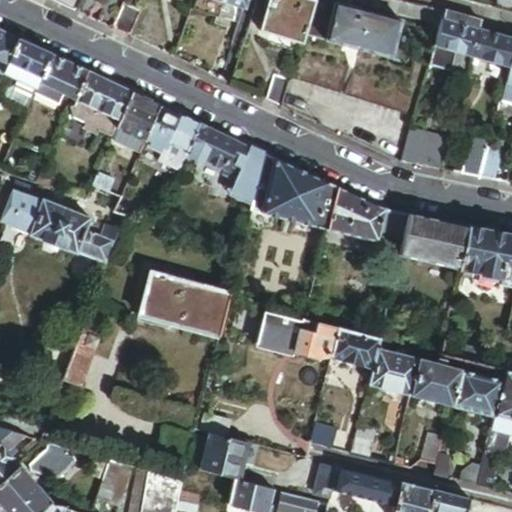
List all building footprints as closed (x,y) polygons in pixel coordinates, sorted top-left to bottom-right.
[(47,0),(74,13),(80,0),(47,0)] [(213,0),(242,9),(244,0),(213,0)] [(302,34),(313,1),(311,0),(268,0),(259,29),(299,43),(302,34)] [(349,0),(313,0),(313,1),(302,34),(388,58),(398,22),(348,8),(350,2),(349,0)] [(442,12),(395,0),(349,0),(350,2),(439,26),(440,21),(442,12)] [(511,0),(495,0),(493,9),(511,13),(511,0)] [(123,3),(111,30),(128,38),(141,12),(123,3)] [(478,22),(442,12),(440,21),(476,31),(478,22)] [(476,31),(440,21),(439,26),(433,46),(453,52),(449,67),(457,69),(465,71),(469,56),(476,31)] [(299,43),(259,29),(256,38),(296,52),(299,43)] [(511,51),(511,40),(476,31),(469,56),(508,67),(511,51)] [(18,41),(0,32),(0,62),(8,66),(9,63),(18,41)] [(50,56),(18,41),(9,63),(40,78),(50,56)] [(345,67),(296,52),(287,78),(337,94),(345,67)] [(88,74),(50,56),(40,78),(38,84),(75,102),(88,74)] [(413,118),(428,66),(413,62),(406,85),(351,69),(342,95),(413,118)] [(9,63),(8,66),(3,76),(19,83),(35,90),(38,84),(40,78),(9,63)] [(511,68),(508,67),(502,87),(511,89),(511,68)] [(465,71),(457,69),(455,75),(463,77),(465,71)] [(132,94),(88,74),(75,102),(120,122),(132,94)] [(272,74),(263,100),(277,107),(287,80),(272,74)] [(29,105),(35,90),(19,83),(9,87),(6,95),(29,105)] [(160,107),(132,94),(120,122),(116,130),(131,137),(144,143),(146,140),(160,107)] [(116,130),(120,122),(75,102),(74,104),(70,107),(73,118),(85,124),(83,131),(97,137),(99,133),(113,139),(116,130)] [(198,125),(160,107),(146,140),(151,142),(160,147),(164,149),(167,150),(169,145),(186,152),(198,125)] [(265,156),(198,125),(186,152),(223,170),(220,176),(234,182),(232,191),(254,199),(265,156)] [(416,130),(407,164),(438,170),(447,138),(416,130)] [(139,155),(144,143),(131,137),(126,149),(139,155)] [(159,151),(160,147),(151,142),(149,146),(159,151)] [(182,161),(186,152),(169,145),(167,150),(164,149),(165,153),(182,161)] [(496,156),(484,152),(477,179),(490,181),(496,156)] [(274,160),(265,156),(254,199),(252,206),(251,210),(261,212),(274,160)] [(336,189),(274,160),(261,212),(261,214),(325,230),(336,189)] [(53,179),(39,174),(39,176),(36,183),(49,188),(53,179)] [(113,181),(98,174),(92,187),(108,193),(113,181)] [(0,195),(0,225),(1,223),(14,190),(15,189),(4,185),(0,195)] [(384,211),(336,189),(325,230),(376,244),(378,233),(384,211)] [(107,263),(115,241),(101,236),(86,230),(90,220),(43,201),(37,216),(23,211),(28,196),(14,190),(1,223),(31,235),(30,237),(77,254),(78,252),(107,263)] [(254,199),(232,191),(231,196),(252,206),(254,199)] [(43,201),(28,196),(23,211),(37,216),(43,201)] [(115,241),(125,216),(110,211),(101,236),(115,241)] [(409,216),(384,211),(378,233),(403,239),(406,230),(408,217),(409,216)] [(408,217),(406,230),(420,233),(423,221),(408,217)] [(468,228),(424,219),(423,221),(420,233),(413,259),(458,270),(468,228)] [(511,237),(468,228),(458,270),(497,279),(497,285),(511,288),(511,237)] [(420,233),(406,230),(403,239),(399,256),(413,259),(420,233)] [(218,338),(230,295),(154,274),(143,318),(218,338)] [(301,329),(303,321),(244,306),(236,337),(257,342),(256,348),(277,353),(278,348),(293,352),(299,329),(301,329)] [(315,324),(303,321),(301,329),(313,332),(315,324)] [(331,358),(338,329),(315,324),(313,332),(301,329),(299,329),(293,352),(316,357),(316,354),(331,358)] [(99,331),(85,325),(65,381),(81,387),(98,339),(96,339),(99,331)] [(377,350),(379,340),(338,329),(331,358),(330,359),(372,369),(377,350)] [(77,342),(59,336),(47,370),(64,377),(77,342)] [(463,362),(482,367),(484,354),(456,347),(453,359),(462,362),(463,362)] [(419,361),(377,350),(372,369),(368,385),(410,396),(419,361)] [(511,361),(500,359),(498,371),(505,372),(511,374),(511,361)] [(460,371),(419,361),(410,396),(451,406),(460,371)] [(502,382),(460,371),(451,406),(493,417),(502,382)] [(511,421),(511,374),(505,372),(502,382),(493,417),(511,421)] [(205,416),(202,431),(212,433),(228,438),(232,422),(205,416)] [(511,421),(493,417),(485,452),(495,454),(496,448),(500,433),(511,436),(511,421)] [(352,454),(370,458),(377,431),(374,431),(376,423),(361,419),(352,454)] [(337,431),(315,426),(311,443),(333,448),(337,431)] [(0,439),(1,441),(11,431),(0,428),(0,439)] [(191,435),(165,428),(157,459),(183,465),(191,435)] [(21,441),(27,436),(11,431),(1,441),(0,441),(0,480),(18,464),(8,453),(21,441)] [(228,438),(212,433),(207,452),(232,458),(232,457),(236,458),(240,441),(228,438)] [(443,436),(429,433),(422,461),(436,464),(443,436)] [(26,457),(45,441),(27,436),(21,441),(30,443),(21,452),(26,457)] [(71,456),(47,449),(30,464),(33,470),(65,480),(69,476),(66,472),(75,462),(75,461),(76,460),(75,459),(73,457),(72,457),(71,456)] [(227,477),(232,458),(207,452),(202,470),(227,477)] [(495,454),(485,452),(482,463),(477,486),(489,489),(498,455),(495,454)] [(449,455),(440,453),(435,475),(451,479),(453,469),(449,455)] [(231,477),(236,458),(232,457),(232,458),(227,477),(231,477)] [(119,511),(134,466),(110,459),(93,511),(119,511)] [(477,486),(482,463),(473,461),(462,472),(460,481),(477,486)] [(336,468),(337,465),(324,462),(317,492),(330,495),(331,490),(336,468)] [(36,511),(49,501),(18,464),(0,480),(0,504),(6,511),(36,511)] [(140,511),(148,470),(140,467),(130,511),(140,511)] [(400,483),(336,468),(331,490),(395,506),(400,483)] [(140,511),(176,511),(183,479),(148,470),(140,511)] [(264,511),(268,511),(274,489),(235,479),(229,502),(264,511)] [(427,511),(433,490),(401,482),(400,483),(395,506),(393,511),(427,511)] [(276,511),(277,510),(281,491),(274,489),(268,511),(276,511)] [(427,511),(465,511),(469,499),(433,490),(427,511)] [(315,511),(318,501),(281,491),(277,510),(284,511),(315,511)] [(64,507),(78,511),(82,511),(85,502),(66,496),(63,507),(64,507)] [(62,511),(64,507),(63,507),(53,505),(49,501),(36,511),(62,511)]
